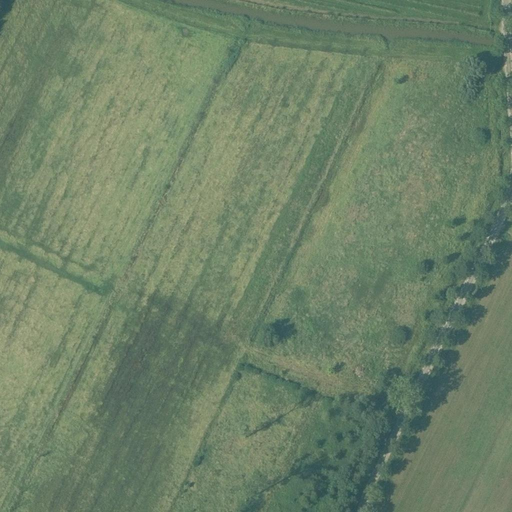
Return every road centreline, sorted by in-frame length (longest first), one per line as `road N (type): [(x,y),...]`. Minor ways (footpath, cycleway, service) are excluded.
road 1 (unclassified): [(360,511),(511,183)]
road 2 (track): [(266,0),(506,27)]
